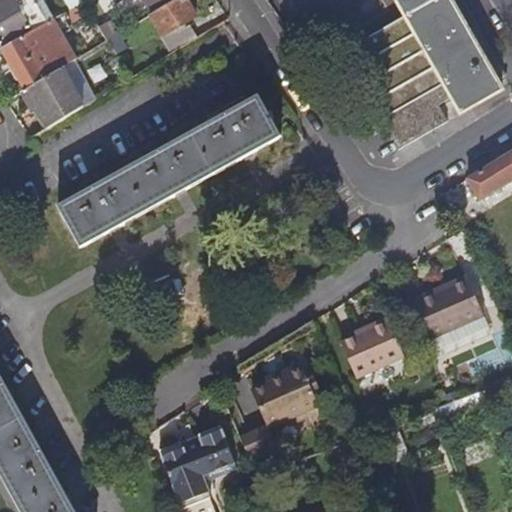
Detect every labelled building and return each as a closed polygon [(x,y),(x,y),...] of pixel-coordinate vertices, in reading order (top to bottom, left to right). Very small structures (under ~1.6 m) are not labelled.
[(0,48),(1,49),(31,32),(33,35),(50,26),(34,0),(3,0),(0,2),(0,48)] [(34,0),(50,26),(55,23),(41,0),(34,0)] [(110,0),(94,0),(84,6),(97,26),(118,14),(110,0)] [(141,0),(152,18),(180,0),(141,0)] [(173,55),(199,40),(189,23),(197,19),(186,0),(180,0),(152,18),(151,18),(173,55)] [(395,0),(405,16),(340,53),(378,121),(381,119),(398,150),(447,122),(438,106),(451,98),(460,116),(502,91),(449,0),(395,0)] [(22,42),(2,53),(15,74),(14,77),(17,84),(21,84),(27,94),(64,71),(77,63),(60,35),(70,29),(63,18),(55,23),(50,26),(33,35),(22,42)] [(116,57),(127,50),(120,37),(108,44),(116,57)] [(101,72),(118,61),(116,57),(108,44),(90,55),(101,72)] [(51,132),(87,109),(64,71),(27,94),(24,95),(33,111),(35,109),(51,132)] [(282,139),(259,98),(59,211),(82,252),(282,139)] [(511,152),(468,180),(480,200),(511,179),(511,152)] [(436,297),(466,284),(465,280),(435,293),(436,297)] [(432,341),(482,320),(466,284),(436,297),(435,293),(414,302),(432,341)] [(357,382),(404,361),(387,322),(367,331),(369,336),(358,340),(342,348),(357,382)] [(358,340),(369,336),(367,331),(356,335),(358,340)] [(304,378),(301,371),(287,378),(285,374),(265,383),(267,388),(252,395),(268,432),(318,409),(314,400),(304,378)] [(75,511),(0,374),(0,472),(21,511),(75,511)] [(314,400),(321,397),(311,375),(304,378),(314,400)] [(398,429),(384,434),(396,464),(396,466),(410,461),(398,429)] [(216,511),(212,501),(214,501),(208,487),(206,480),(237,467),(222,430),(201,438),(204,446),(182,455),(165,462),(184,511),(216,511)] [(165,462),(182,455),(179,447),(162,455),(165,462)] [(388,496),(405,489),(396,466),(396,464),(378,471),(388,496)] [(208,487),(240,475),(237,467),(206,480),(208,487)] [(229,502),(241,497),(238,489),(226,493),(229,502)]
